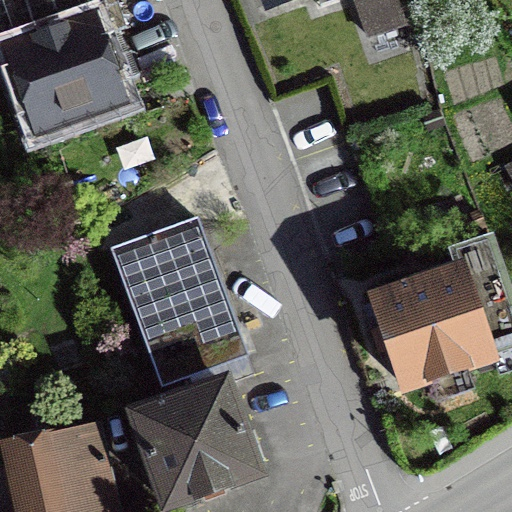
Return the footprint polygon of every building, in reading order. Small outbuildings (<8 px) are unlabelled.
[(1,53),(34,148),(133,114),(102,24),(113,20),(106,0),(11,0),(10,0),(25,44),(1,53)] [(256,0),(264,21),(325,0),(256,0)] [(352,0),(366,41),(408,27),(398,0),(352,0)] [(511,162),(503,167),(511,182),(511,162)] [(250,360),(198,220),(109,253),(162,393),(250,360)] [(511,354),(511,289),(494,237),(447,252),(453,270),(366,299),(402,406),(501,373),(496,360),(511,354)] [(199,511),(269,488),(230,380),(122,418),(155,511),(199,511)] [(0,511),(120,511),(102,422),(0,443),(0,449),(12,506),(0,508),(0,511)]
